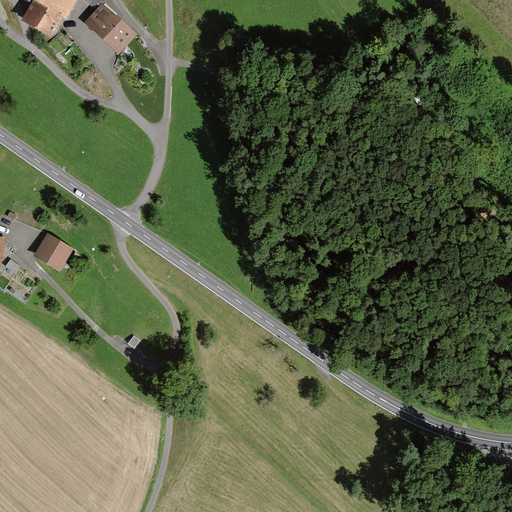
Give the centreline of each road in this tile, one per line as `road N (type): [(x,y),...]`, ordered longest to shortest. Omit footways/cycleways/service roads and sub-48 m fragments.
road 1 (tertiary): [(0,134),(369,392),(440,427),(511,442)]
road 2 (track): [(170,370),(131,359),(19,253)]
road 3 (unknown): [(162,149),(128,114),(88,98),(18,40)]
